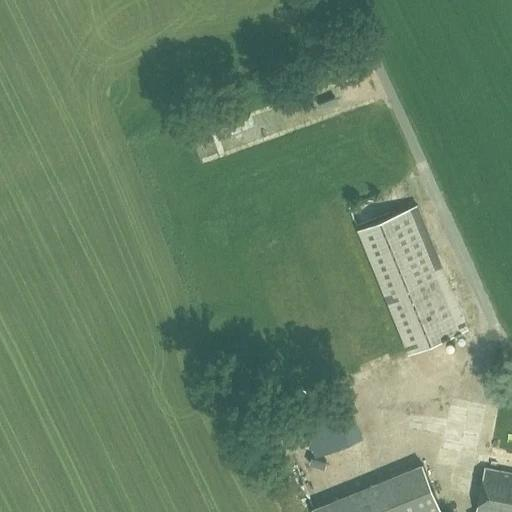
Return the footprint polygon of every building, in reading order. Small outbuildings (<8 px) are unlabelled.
[(360,228),(410,352),(468,328),(417,204),(360,228)] [(274,286),(301,271),(297,263),(270,278),(274,286)] [(351,334),(363,356),(372,352),(359,329),(351,334)] [(337,459),(372,450),(369,438),(334,447),(337,459)] [(323,511),(456,511),(458,511),(441,463),(321,506),(323,511)] [(511,511),(511,472),(485,467),(476,511),(511,511)]
